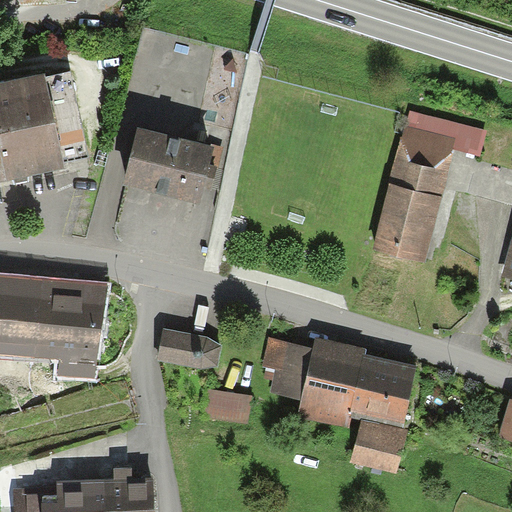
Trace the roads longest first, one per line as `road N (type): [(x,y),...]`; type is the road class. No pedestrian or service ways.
road 1 (residential): [(511,374),(154,271)]
road 2 (residential): [(174,511),(146,360),(154,271)]
road 3 (primary): [(511,60),(323,0)]
road 4 (residential): [(154,271),(56,252),(0,253)]
